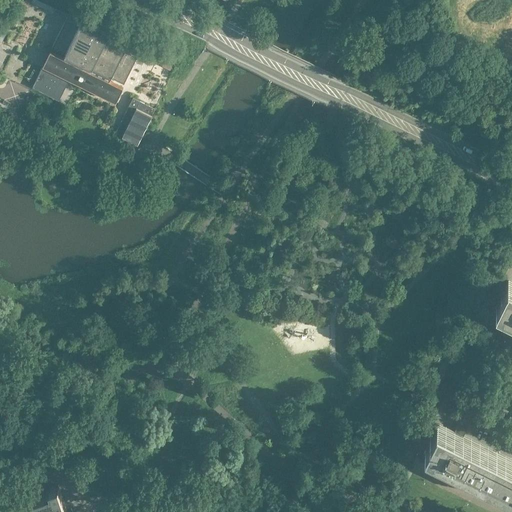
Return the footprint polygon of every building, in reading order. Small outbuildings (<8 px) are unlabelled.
[(53,12),(55,8),(38,0),(31,0),(31,2),(53,13),(53,12)] [(20,6),(15,4),(8,18),(13,20),(20,6)] [(52,48),(65,54),(70,44),(71,42),(81,22),(81,21),(68,14),(68,15),(68,16),(67,17),(66,18),(66,20),(52,48)] [(12,21),(8,19),(0,34),(0,41),(2,42),(12,21)] [(64,56),(91,70),(99,53),(100,50),(107,35),(108,34),(81,21),(81,22),(71,42),(70,44),(65,54),(64,56)] [(109,79),(110,77),(117,64),(117,63),(124,48),(125,47),(126,45),(127,44),(127,43),(108,34),(107,35),(100,50),(99,53),(91,70),(109,79)] [(141,50),(127,43),(127,44),(126,45),(125,47),(124,48),(117,63),(117,64),(110,77),(124,83),(137,58),(139,53),(139,52),(140,51),(140,50),(141,50)] [(69,80),(70,78),(70,77),(112,98),(116,91),(119,85),(109,80),(109,79),(91,70),(64,56),(60,64),(57,72),(56,74),(42,67),(32,87),(59,100),(69,80)] [(174,67),(164,62),(162,67),(172,72),(174,67)] [(138,143),(155,108),(152,107),(149,105),(133,97),(131,102),(115,132),(138,143)] [(511,327),(511,283),(507,281),(490,316),(511,327)] [(511,461),(462,437),(467,428),(457,425),(453,433),(436,424),(425,448),(429,450),(434,453),(440,456),(441,456),(447,445),(456,449),(451,461),(456,464),(462,466),(467,469),(473,472),(478,475),(484,477),(489,480),(495,483),(500,486),(506,488),(511,491),(511,461)] [(451,461),(456,449),(447,445),(441,456),(445,458),(439,470),(441,470),(446,459),(451,461)] [(423,462),(429,450),(425,448),(419,460),(423,462)] [(428,464),(434,453),(429,450),(423,462),(428,464)] [(434,467),(440,456),(434,453),(428,464),(434,467)] [(445,458),(441,456),(440,456),(434,467),(439,470),(445,458)] [(445,472),(451,461),(446,459),(441,470),(445,472)] [(451,475),(456,464),(451,461),(445,472),(451,475)] [(456,478),(462,466),(456,464),(451,475),(456,478)] [(462,481),(467,469),(462,466),(456,478),(462,481)] [(467,483),(473,472),(467,469),(462,481),(467,483)] [(473,486),(478,475),(473,472),(467,483),(473,486)] [(478,489),(484,477),(478,475),(473,486),(478,489)] [(484,492),(489,480),(484,477),(478,489),(484,492)] [(489,494),(495,483),(489,480),(484,492),(489,494)] [(495,497),(500,486),(495,483),(489,494),(495,497)] [(67,511),(66,508),(58,485),(49,488),(50,491),(15,503),(18,511),(22,511),(67,511)] [(500,500),(506,488),(500,486),(495,497),(500,500)] [(506,503),(511,491),(506,488),(500,500),(506,503)]
